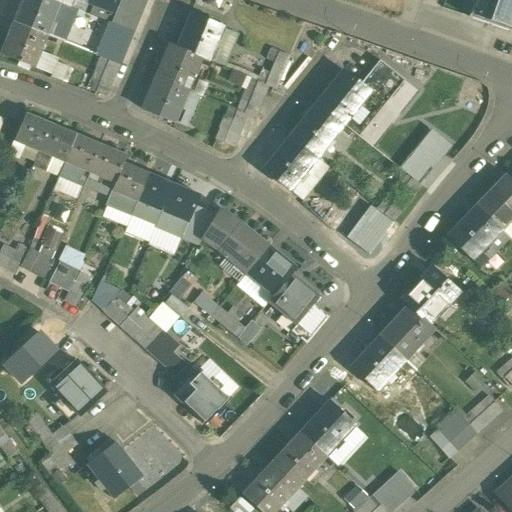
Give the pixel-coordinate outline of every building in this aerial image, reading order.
[(14,19),(21,0),(8,0),(2,14),(14,19)] [(23,0),(15,22),(46,34),(59,3),(59,2),(52,0),(23,0)] [(146,0),(124,0),(123,4),(130,7),(142,11),(146,0)] [(511,21),(511,0),(480,0),(475,17),(509,30),(511,21)] [(142,11),(130,7),(122,28),(133,32),(142,11)] [(224,28),(190,14),(189,15),(191,15),(177,47),(177,48),(201,58),(208,61),(222,29),(223,29),(224,28)] [(46,34),(15,22),(2,54),(1,54),(0,55),(34,68),(34,67),(33,66),(46,34)] [(122,28),(114,25),(110,35),(117,38),(128,43),(133,32),(122,28)] [(117,38),(108,60),(120,64),(128,43),(117,38)] [(201,58),(177,48),(177,47),(171,45),(157,78),(187,91),(201,58)] [(290,58),(271,50),(266,61),(274,64),(285,69),(290,58)] [(43,53),(37,68),(63,77),(68,62),(43,53)] [(108,60),(101,57),(96,68),(104,71),(115,75),(120,64),(108,60)] [(404,81),(379,61),(360,86),(369,92),(343,126),(359,139),(404,81)] [(285,69),(274,64),(265,85),(269,87),(276,90),(285,69)] [(104,71),(95,92),(106,97),(115,75),(104,71)] [(360,86),(342,72),(341,73),(342,73),(317,106),(343,126),(369,92),(360,86)] [(187,91),(157,78),(143,110),(142,110),(142,111),(175,124),(175,123),(174,123),(187,91)] [(265,85),(251,79),(246,90),(253,93),(264,98),(269,87),(265,85)] [(253,93),(244,114),(248,116),(255,119),(264,98),(253,93)] [(317,106),(291,138),(316,158),(343,126),(317,106)] [(244,114),(228,107),(223,119),(232,123),(243,128),(248,116),(244,114)] [(50,126),(25,116),(26,115),(24,114),(13,140),(24,145),(40,151),(50,126)] [(243,128),(232,123),(223,144),(235,149),(243,128)] [(75,137),(50,126),(40,151),(53,157),(65,162),(75,137)] [(400,171),(404,174),(420,186),(453,145),(432,129),(400,171)] [(100,147),(75,137),(65,162),(89,172),(100,147)] [(316,158),(291,138),(265,170),(264,169),(263,170),(291,192),(292,191),(291,190),(316,158)] [(13,140),(7,155),(18,160),(24,145),(13,140)] [(125,158),(100,147),(89,172),(102,177),(114,183),(115,183),(122,165),(125,158)] [(53,157),(40,151),(34,166),(47,172),(53,157)] [(89,172),(65,162),(59,177),(83,188),(86,179),(89,172)] [(122,165),(115,183),(114,183),(111,190),(137,201),(148,176),(122,165)] [(102,177),(89,172),(86,179),(99,184),(102,177)] [(420,186),(404,174),(397,183),(404,188),(414,196),(420,186)] [(172,186),(148,176),(137,201),(163,212),(172,186)] [(511,182),(505,176),(504,177),(505,178),(477,207),(500,230),(511,217),(511,182)] [(197,196),(172,186),(163,212),(188,222),(193,209),(199,195),(197,195),(197,196)] [(404,188),(391,206),(400,214),(414,196),(404,188)] [(137,201),(111,190),(111,191),(105,205),(130,216),(137,201)] [(391,206),(383,201),(376,210),(384,216),(393,223),(400,214),(391,206)] [(477,207),(448,237),(447,236),(446,237),(471,262),(472,261),(471,260),(500,230),(477,207)] [(214,219),(193,209),(181,239),(197,246),(201,239),(214,219)] [(214,219),(201,239),(218,252),(239,225),(218,210),(214,219)] [(188,222),(163,212),(156,229),(181,239),(188,222)] [(384,216),(370,234),(379,241),(393,223),(384,216)] [(267,247),(239,225),(218,252),(245,273),(267,247)] [(370,234),(362,228),(355,238),(372,251),(379,241),(370,234)] [(15,252),(2,246),(0,250),(0,266),(5,269),(15,252)] [(28,250),(18,246),(15,252),(5,269),(15,275),(25,257),(28,250)] [(295,269),(267,247),(245,273),(273,295),(273,296),(289,275),(289,276),(295,269)] [(58,264),(77,272),(84,257),(64,248),(58,264)] [(51,262),(30,249),(20,268),(43,281),(51,262)] [(48,285),(68,294),(77,272),(58,264),(48,285)] [(83,265),(70,291),(80,296),(93,270),(83,265)] [(425,277),(402,302),(408,306),(427,324),(428,324),(456,293),(457,294),(458,293),(431,269),(430,269),(431,270),(426,276),(425,275),(424,276),(425,277)] [(289,276),(289,275),(273,296),(273,295),(268,301),(295,324),(294,325),(295,325),(313,304),(318,297),(317,296),(316,297),(289,276)] [(80,296),(70,291),(68,294),(64,301),(74,306),(80,296)] [(182,314),(189,307),(174,292),(166,300),(182,314)] [(218,307),(201,293),(193,303),(211,317),(218,307)] [(133,295),(125,305),(133,312),(137,308),(141,302),(133,295)] [(116,297),(103,312),(111,320),(125,305),(116,297)] [(313,304),(295,325),(290,332),(305,344),(328,317),(313,304)] [(133,312),(125,305),(111,320),(119,327),(133,312)] [(408,306),(403,312),(401,311),(400,313),(401,314),(380,337),(404,359),(433,329),(428,324),(427,324),(408,306)] [(226,314),(218,307),(211,317),(219,323),(226,314)] [(226,314),(219,323),(229,331),(237,322),(242,315),(232,307),(226,314)] [(133,312),(119,327),(132,339),(148,318),(137,308),(133,312)] [(171,339),(148,318),(132,339),(145,350),(152,341),(162,350),(171,339)] [(245,329),(237,322),(229,331),(238,338),(245,329)] [(245,329),(238,338),(246,345),(259,329),(251,322),(245,329)] [(37,333),(3,364),(23,385),(57,355),(37,333)] [(374,343),(373,342),(371,344),(373,345),(352,367),(351,366),(350,367),(377,391),(378,390),(377,389),(404,359),(380,337),(374,343)] [(162,350),(152,341),(145,350),(161,365),(169,357),(162,350)] [(76,360),(48,385),(50,387),(51,385),(62,397),(78,414),(76,415),(77,416),(78,417),(105,392),(104,390),(102,392),(82,370),(83,369),(76,360)] [(511,387),(511,374),(504,366),(496,374),(510,389),(511,387)] [(197,368),(172,396),(180,403),(182,402),(204,423),(202,425),(203,426),(229,398),(228,397),(226,398),(197,371),(199,370),(197,368)] [(78,414),(62,397),(53,404),(70,423),(77,416),(76,415),(78,414)] [(501,412),(487,397),(479,404),(493,420),(501,412)] [(322,412),(301,435),(325,457),(354,426),(355,427),(355,426),(329,402),(328,403),(329,404),(323,410),(322,409),(320,411),(322,412)] [(493,420),(479,404),(470,412),(476,419),(484,427),(493,420)] [(466,427),(452,412),(435,428),(439,432),(440,431),(450,442),(466,427)] [(51,436),(36,414),(27,421),(49,451),(58,445),(51,436)] [(476,419),(466,427),(475,436),(484,427),(476,419)] [(466,427),(450,442),(458,451),(475,436),(466,427)] [(63,428),(51,436),(58,445),(69,437),(63,428)] [(450,442),(440,431),(439,432),(431,439),(449,459),(458,451),(450,442)] [(17,451),(4,433),(0,435),(0,448),(7,459),(17,451)] [(301,435),(295,440),(294,439),(292,441),(294,442),(272,465),(296,488),(325,457),(301,435)] [(58,445),(49,451),(55,461),(64,454),(76,446),(69,437),(58,445)] [(115,443),(85,466),(86,467),(88,466),(111,497),(110,498),(112,501),(142,477),(140,475),(138,476),(120,452),(121,451),(115,443)] [(70,463),(64,454),(55,461),(61,469),(70,463)] [(296,488),(272,465),(267,471),(266,470),(264,472),(265,473),(244,496),(243,495),(242,496),(259,511),(274,511),(276,510),(296,488)] [(414,490),(400,475),(392,482),(398,489),(405,498),(414,490)] [(36,476),(26,483),(31,491),(41,484),(36,476)] [(389,480),(371,496),(379,506),(398,489),(392,482),(389,480)] [(511,511),(511,482),(497,496),(511,511)] [(55,503),(41,484),(31,491),(44,509),(55,503)] [(296,488),(276,510),(277,511),(291,511),(306,497),(296,488)] [(398,489),(379,506),(385,511),(389,511),(405,498),(398,489)] [(371,496),(353,511),(372,511),(379,506),(371,496)] [(61,511),(55,503),(44,509),(46,511),(61,511)]
